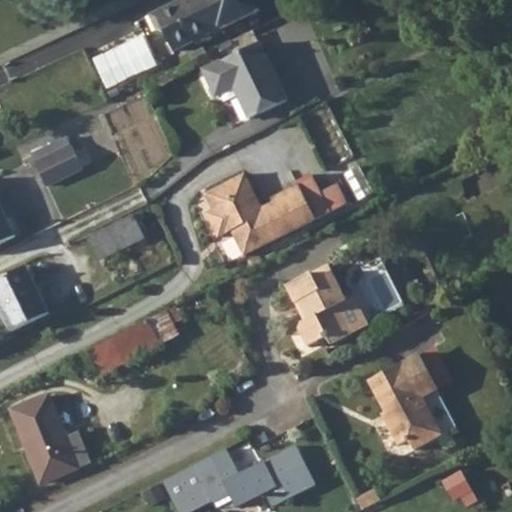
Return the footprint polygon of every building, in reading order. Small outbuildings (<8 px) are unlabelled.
[(256,3),(254,0),(163,0),(146,9),(154,24),(162,27),(171,44),(256,3)] [(259,41),(204,67),(214,88),(221,92),(234,85),(249,117),(287,98),(259,41)] [(67,135),(31,152),(35,161),(72,144),(67,135)] [(35,161),(46,184),(82,167),(72,144),(35,161)] [(246,173),(205,193),(213,209),(207,213),(219,236),(232,230),(244,255),(316,218),(299,184),(271,198),(273,202),(262,207),(246,173)] [(312,178),(299,184),(316,218),(344,204),(334,184),(319,191),(312,178)] [(0,203),(0,242),(15,235),(0,203)] [(140,212),(89,236),(100,261),(145,239),(138,221),(140,220),(143,219),(144,217),(144,215),(143,213),(140,212)] [(104,212),(93,218),(98,228),(109,222),(104,212)] [(28,266),(0,279),(0,311),(9,331),(50,312),(28,266)] [(331,269),(287,290),(296,307),(301,304),(310,322),(302,326),(300,333),(308,350),(327,341),(331,348),(353,338),(339,310),(348,305),(331,269)] [(194,297),(170,309),(174,319),(199,306),(194,297)] [(170,309),(86,351),(99,378),(161,346),(159,343),(153,330),(163,325),(174,319),(170,309)] [(163,325),(153,330),(159,343),(169,338),(163,325)] [(384,425),(395,448),(405,443),(410,453),(440,438),(421,401),(435,394),(437,393),(419,357),(367,382),(387,423),(384,425)] [(19,385),(5,392),(41,483),(78,469),(77,466),(90,462),(78,431),(65,436),(48,394),(26,402),(19,385)] [(421,401),(440,438),(454,431),(435,394),(421,401)] [(163,483),(178,511),(195,511),(224,497),(216,483),(243,469),(231,448),(163,483)] [(300,448),(229,484),(243,510),(270,496),(277,510),(320,489),(300,448)] [(467,471),(421,493),(430,511),(466,511),(461,502),(476,494),(482,505),(495,499),(488,485),(478,489),(467,471)]
